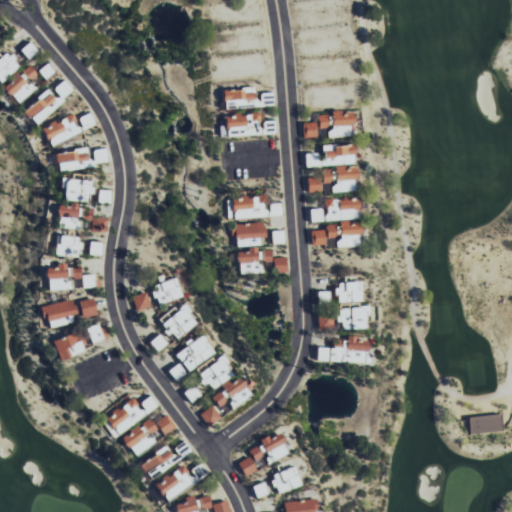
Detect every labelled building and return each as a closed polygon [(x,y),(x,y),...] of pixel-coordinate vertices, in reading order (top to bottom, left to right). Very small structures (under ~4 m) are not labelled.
[(19,50),(28,60),(37,51),(29,41),(19,50)] [(0,81),(2,84),(20,64),(5,51),(0,57),(0,56),(0,81)] [(37,71),(45,80),(54,72),(47,63),(37,71)] [(36,90),(30,81),(37,76),(30,66),(3,86),(16,104),(36,90)] [(72,92),(65,80),(53,88),(60,99),(72,92)] [(253,88),(223,89),(223,107),(254,106),(253,88)] [(32,123),(59,108),(50,92),(23,106),(32,123)] [(330,112),(331,137),(352,136),(351,111),(330,112)] [(82,129),(93,125),(89,113),(78,117),(82,129)] [(41,128),(50,146),(80,132),(72,114),(41,128)] [(222,115),(223,125),(219,125),(219,136),(260,135),(259,114),(222,115)] [(319,129),(329,128),(328,114),(318,115),(319,129)] [(303,138),(317,137),(316,122),(302,123),(303,138)] [(355,165),(355,145),(322,146),(322,153),(305,154),(305,166),(355,165)] [(56,152),(58,171),(89,167),(87,149),(56,152)] [(95,163),(107,161),(106,149),(93,150),(95,163)] [(307,178),(308,192),(356,192),(356,167),(336,167),(336,170),(323,171),(323,177),(307,178)] [(89,201),(89,179),(63,178),(62,200),(89,201)] [(110,203),(110,190),(98,190),(97,203),(110,203)] [(263,196),(231,197),(232,219),(264,217),(263,196)] [(326,220),(360,219),(359,198),(325,199),(326,220)] [(268,203),(268,216),(281,216),(281,203),(268,203)] [(323,208),(309,209),(310,222),(324,221),(323,208)] [(339,247),(361,245),(360,221),(338,223),(339,247)] [(233,246),(264,245),(263,223),(233,224),(233,246)] [(336,224),(325,226),(327,239),(338,237),(336,224)] [(311,245),(325,244),(325,230),(310,231),(311,245)] [(270,231),(271,244),(284,243),(284,231),(270,231)] [(53,255),(76,256),(76,249),(79,249),(80,237),(54,236),(53,255)] [(100,255),(101,243),(89,242),(88,254),(100,255)] [(273,273),(286,272),(285,257),(272,258),(273,273)] [(67,289),(66,263),(55,264),(55,268),(45,268),(46,290),(67,289)] [(74,289),(95,286),(93,274),(78,276),(77,266),(66,268),(67,276),(72,275),(74,289)] [(151,285),(155,304),(181,298),(176,278),(151,285)] [(362,301),(361,281),(335,283),(338,323),(341,322),(342,330),(369,328),(367,306),(348,307),(347,302),(362,301)] [(330,301),(330,291),(317,292),(317,302),(330,301)] [(151,306),(146,292),(131,296),(136,311),(151,306)] [(78,301),(81,319),(96,316),(92,298),(78,301)] [(76,323),(73,301),(39,305),(41,319),(47,318),(48,327),(76,323)] [(175,339),(196,324),(183,306),(159,323),(167,335),(170,333),(175,339)] [(333,315),(317,315),(318,329),(334,328),(333,315)] [(85,328),(91,344),(103,339),(97,323),(85,328)] [(82,353),(77,333),(52,340),(58,360),(82,353)] [(166,344),(158,334),(148,342),(156,352),(166,344)] [(183,370),(212,356),(203,337),(174,351),(183,370)] [(196,373),(208,391),(232,375),(220,357),(196,373)] [(174,381),(185,374),(177,363),(167,371),(174,381)] [(222,389),(209,397),(221,415),(251,396),(237,375),(220,386),(222,389)] [(188,402),(197,397),(192,386),(182,391),(188,402)] [(157,406),(149,395),(137,404),(132,397),(103,418),(115,435),(157,406)] [(206,426),(219,419),(212,406),(199,413),(206,426)] [(501,413),(468,419),(471,435),(503,430),(501,413)] [(174,427),(165,415),(154,423),(163,435),(174,427)] [(120,436),(131,456),(153,444),(147,434),(155,430),(150,419),(120,436)] [(248,450),(253,460),(263,454),(268,464),(287,453),(276,432),(258,442),(259,444),(248,450)] [(150,480),(190,451),(182,440),(172,448),(176,453),(172,457),(164,446),(139,464),(150,480)] [(256,471),(248,457),(237,463),(244,477),(256,471)] [(276,494),(300,485),(294,466),(270,475),(276,494)] [(255,498),(267,494),(263,482),(251,486),(255,498)] [(176,511),(212,511),(208,496),(194,499),(193,495),(183,498),(184,502),(175,505),(176,511)] [(283,502),(284,511),(311,511),(317,510),(315,498),(283,502)] [(213,511),(228,511),(226,500),(212,504),(213,511)]
